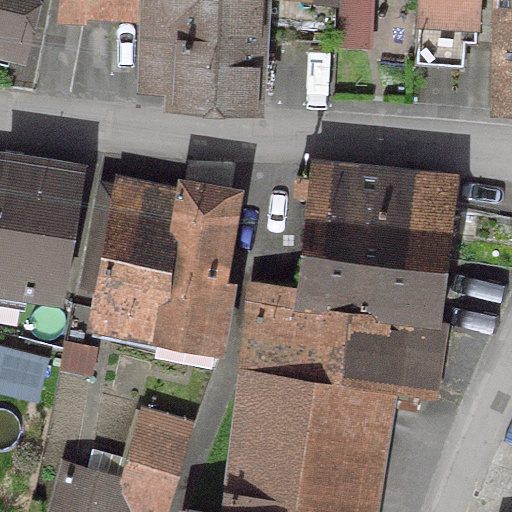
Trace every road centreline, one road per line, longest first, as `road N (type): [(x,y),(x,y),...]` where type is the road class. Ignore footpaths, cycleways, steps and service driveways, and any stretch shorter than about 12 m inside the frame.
road 1 (residential): [(0,118),(176,138),(417,141),(511,153)]
road 2 (residential): [(511,367),(452,511)]
